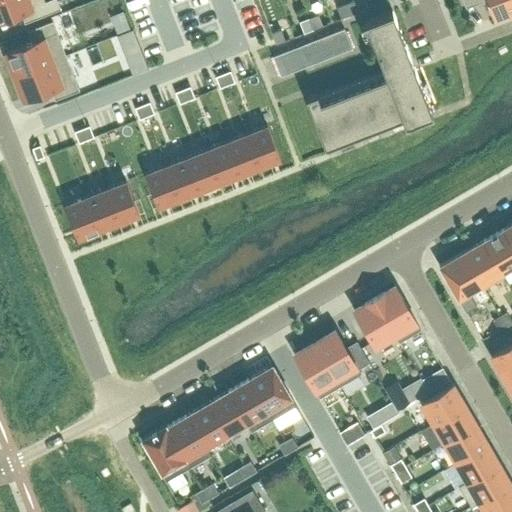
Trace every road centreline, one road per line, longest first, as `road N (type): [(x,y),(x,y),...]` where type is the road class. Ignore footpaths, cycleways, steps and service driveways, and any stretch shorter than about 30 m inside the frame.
road 1 (residential): [(398,244),(114,408)]
road 2 (residential): [(6,134),(238,44),(220,0)]
road 3 (residential): [(114,408),(6,134)]
road 4 (residential): [(511,439),(398,244)]
road 5 (residential): [(511,180),(398,244)]
road 6 (residential): [(426,0),(446,50),(511,24)]
